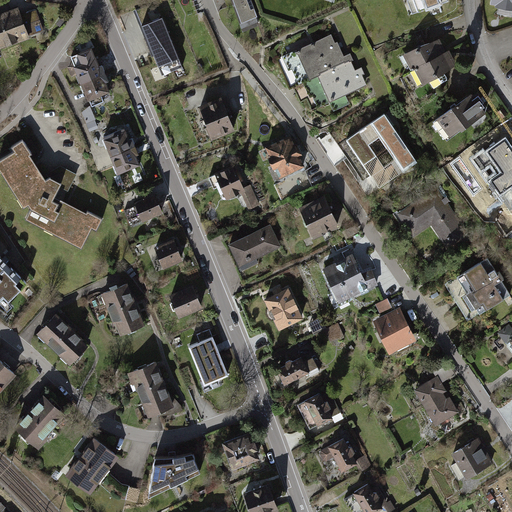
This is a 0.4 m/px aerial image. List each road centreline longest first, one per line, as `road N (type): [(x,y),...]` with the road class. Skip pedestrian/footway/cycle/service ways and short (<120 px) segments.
road 1 (residential): [(511,441),(206,0)]
road 2 (residential): [(95,0),(263,405)]
road 3 (residential): [(263,405),(175,437),(137,436),(97,418),(0,330)]
road 4 (residential): [(85,0),(32,83),(0,114)]
